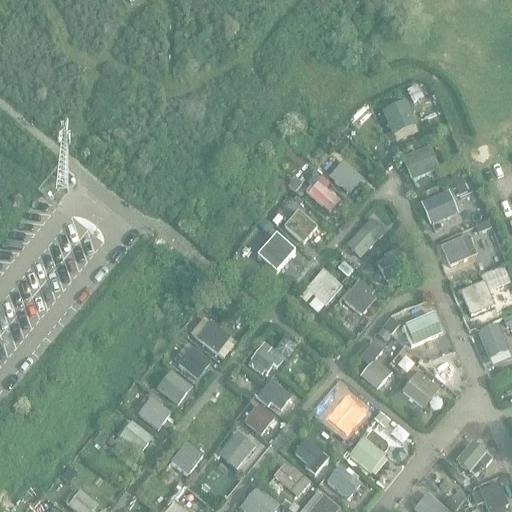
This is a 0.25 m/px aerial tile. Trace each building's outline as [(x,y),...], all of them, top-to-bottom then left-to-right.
[(381,115),(392,139),(404,134),(416,129),(406,105),(393,110),(381,115)] [(428,150),(401,163),(411,185),(438,174),(428,150)] [(342,165),(327,181),(348,200),(362,183),(342,165)] [(307,198),(329,217),(340,205),(324,192),(327,189),(320,183),(312,192),(309,189),(304,194),(307,198)] [(448,195),(420,207),(429,230),(458,218),(448,195)] [(297,214),(282,231),(302,249),(318,232),(297,214)] [(352,257),(359,263),(385,236),(377,230),(369,222),(344,250),(352,257)] [(486,255),(500,249),(489,222),(475,228),(486,255)] [(261,256),(280,273),(295,256),(276,239),(261,256)] [(439,251),(448,271),(477,260),(468,239),(439,251)] [(401,258),(383,267),(385,275),(390,283),(408,274),(404,266),(401,258)] [(336,271),(346,280),(352,273),(343,264),(336,271)] [(297,303),(312,317),(319,308),(324,311),(341,292),(322,275),(297,303)] [(359,283),(341,304),(362,319),(375,303),(370,299),(373,296),(359,283)] [(484,286),(460,296),(469,320),(495,310),(484,286)] [(395,318),(399,328),(412,322),(408,313),(395,318)] [(432,319),(405,330),(413,349),(441,337),(437,328),(432,319)] [(197,343),(217,359),(230,343),(209,327),(197,343)] [(478,336),(489,364),(499,360),(509,356),(497,328),(487,333),(478,336)] [(280,365),(276,362),(266,354),(269,350),(263,346),(247,367),(261,377),(264,373),(267,375),(271,369),(276,372),(280,365)] [(177,368),(196,384),(203,375),(210,367),(191,351),(183,360),(177,368)] [(359,381),(376,394),(382,389),(391,377),(374,364),(365,375),(359,381)] [(155,395),(176,410),(183,402),(191,391),(170,375),(155,395)] [(407,389),(401,397),(423,414),(429,406),(439,394),(416,377),(407,389)] [(261,406),(267,411),(270,408),(279,415),(285,408),(290,400),(272,385),(265,392),(269,395),(261,406)] [(345,397),(324,421),(339,434),(344,429),(347,432),(356,422),(354,420),(363,411),(345,397)] [(136,419),(157,435),(170,418),(150,403),(143,411),(136,419)] [(243,426),(260,439),(274,423),(257,409),(243,426)] [(390,423),(380,415),(373,422),(384,431),(390,423)] [(124,434),(119,441),(140,457),(145,451),(151,443),(131,426),(124,434)] [(93,444),(100,449),(108,440),(100,434),(97,439),(93,444)] [(350,434),(342,444),(350,451),(358,441),(350,434)] [(226,468),(235,475),(254,451),(245,444),(236,436),(216,460),(226,468)] [(363,442),(348,461),(370,479),(385,460),(363,442)] [(299,450),(293,457),(306,468),(303,471),(307,474),(316,465),(322,457),(306,443),(299,450)] [(455,465),(473,480),(480,472),(482,473),(491,463),(472,445),(455,465)] [(169,467),(187,481),(202,461),(185,448),(169,467)] [(59,479),(68,486),(77,475),(68,468),(59,479)] [(272,481),(289,495),(302,480),(292,471),(289,474),(283,469),(278,475),(272,481)] [(326,486),(348,504),(355,495),(361,487),(356,484),(359,481),(354,477),(351,480),(339,470),(333,478),(326,486)] [(497,486),(478,494),(486,511),(503,511),(502,509),(506,508),(497,486)] [(458,493),(449,503),(456,510),(466,499),(458,493)] [(257,494),(241,511),(275,511),(277,510),(257,494)] [(67,511),(68,511),(95,511),(97,510),(80,496),(73,504),(67,511)] [(337,511),(317,496),(303,511),(337,511)] [(414,511),(443,511),(428,498),(421,507),(414,511)]
